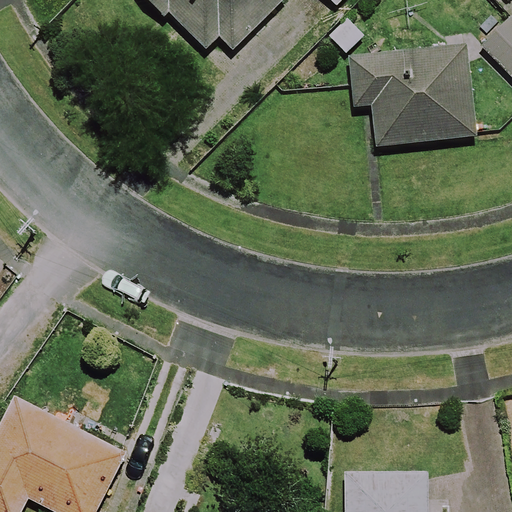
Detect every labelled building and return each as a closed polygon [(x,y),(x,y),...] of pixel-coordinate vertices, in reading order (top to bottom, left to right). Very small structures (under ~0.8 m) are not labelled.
[(142,0),(204,55),(217,41),(233,55),(282,0),(142,0)] [(344,0),(323,0),(334,10),(344,0)] [(511,20),(479,52),(511,85),(511,20)] [(472,143),(461,51),(349,64),(354,112),(369,111),(374,154),(472,143)] [(96,511),(124,459),(14,403),(0,429),(0,511),(23,511),(28,504),(43,511),(96,511)] [(424,511),(424,478),(345,478),(344,511),(424,511)]
